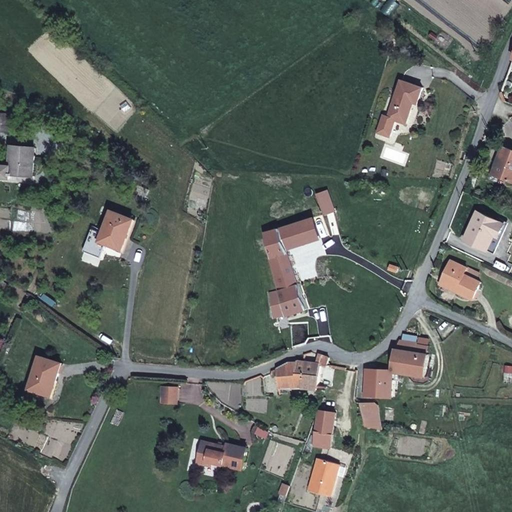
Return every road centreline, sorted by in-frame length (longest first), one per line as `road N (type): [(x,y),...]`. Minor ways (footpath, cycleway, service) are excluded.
road 1 (residential): [(415,298),(381,348),(357,359),(305,347),(249,373),(127,368),(57,511)]
road 2 (residential): [(511,43),(415,298)]
road 3 (unknown): [(318,349),(315,274),(324,249),(347,250),(415,298)]
